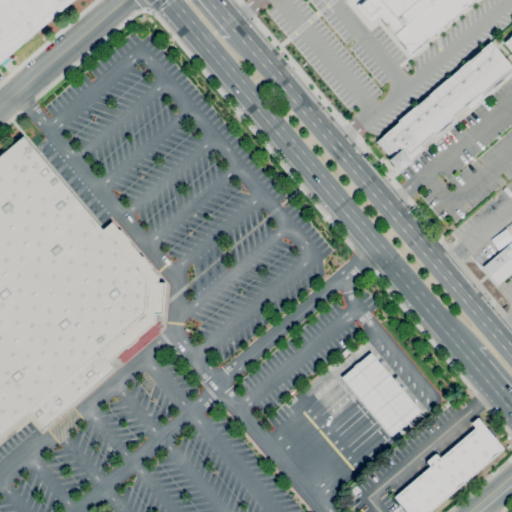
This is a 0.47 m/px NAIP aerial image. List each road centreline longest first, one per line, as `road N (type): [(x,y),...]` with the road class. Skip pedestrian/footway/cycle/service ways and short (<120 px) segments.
road 1 (primary): [(171,0),(451,334)]
road 2 (primary): [(511,354),(236,29)]
road 3 (tertiary): [(0,108),(126,0)]
